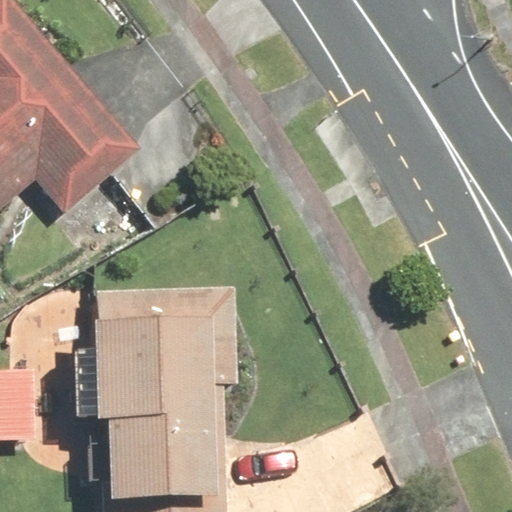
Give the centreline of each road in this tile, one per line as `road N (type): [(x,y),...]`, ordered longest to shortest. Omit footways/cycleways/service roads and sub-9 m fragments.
road 1 (tertiary): [(511,325),(346,0)]
road 2 (tertiary): [(366,0),(511,199)]
